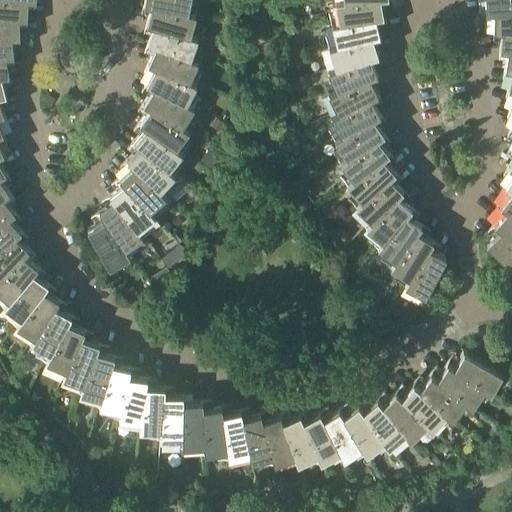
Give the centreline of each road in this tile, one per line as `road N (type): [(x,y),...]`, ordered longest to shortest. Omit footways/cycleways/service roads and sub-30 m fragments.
road 1 (residential): [(477,310),(366,365),(323,377),(267,378),(216,367),(159,345),(117,314),(82,278),(49,216)]
road 2 (residential): [(49,216),(70,197),(110,121),(120,77),(113,0)]
road 3 (residential): [(464,217),(481,145),(480,102),(465,34),(441,0)]
road 4 (residential): [(49,216),(35,172),(32,117),(37,67),(66,0)]
road 5 (residential): [(423,0),(407,39),(406,78),(435,188)]
